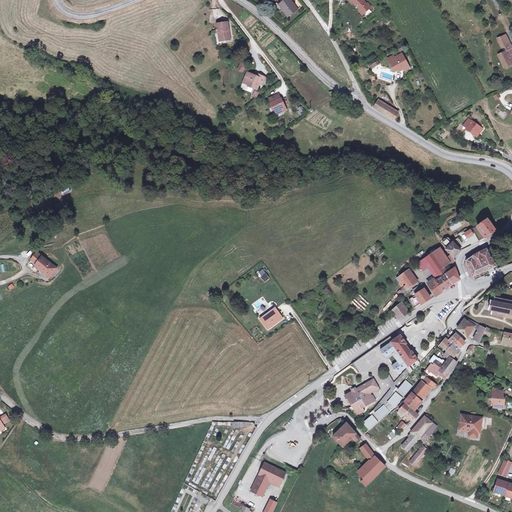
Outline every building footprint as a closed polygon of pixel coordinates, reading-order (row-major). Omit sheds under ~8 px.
[(297,8),(291,0),(282,0),(278,3),(287,15),(297,8)] [(350,0),(353,2),(356,6),(356,5),(363,13),(370,7),(363,0),(350,0)] [(228,31),(230,31),(228,22),(218,24),(218,28),(217,28),(218,32),(219,32),(220,37),(221,36),(222,41),(231,39),(230,34),(229,34),(228,31)] [(511,46),(506,37),(499,40),(503,47),(506,45),(509,50),(500,55),(502,60),(504,59),(508,67),(511,64),(511,46)] [(389,59),(391,64),(394,62),(399,70),(395,71),(395,73),(403,75),(404,71),(402,68),(404,67),(405,70),(410,67),(402,54),(395,58),(393,56),(389,59)] [(267,78),(260,75),(259,77),(256,76),(249,73),(244,83),(250,86),(249,87),(254,89),(255,87),(259,89),(261,84),(264,86),(267,78)] [(271,99),(277,112),(282,110),(283,112),(287,110),(282,99),(281,99),(279,95),(271,99)] [(383,103),(379,110),(394,120),(398,113),(383,103)] [(478,125),(473,121),(472,121),(468,127),(467,128),(469,130),(470,129),(476,133),(478,130),(480,132),(483,128),(478,125)] [(488,219),(478,226),(486,237),(496,231),(488,219)] [(76,240),(63,247),(68,256),(81,248),(76,240)] [(461,251),(454,243),(446,249),(451,254),(454,258),(461,251)] [(419,264),(423,271),(430,266),(446,257),(442,250),(419,264)] [(468,260),(466,261),(474,276),(480,274),(495,267),(488,251),(481,255),(479,253),(472,257),(471,257),(468,258),(468,260)] [(54,267),(36,254),(32,260),(37,264),(36,265),(48,274),(54,267)] [(454,258),(451,254),(448,256),(454,262),(456,260),(454,258)] [(430,266),(438,279),(434,281),(433,279),(428,282),(436,294),(460,279),(456,268),(447,274),(442,267),(450,263),(446,257),(430,266)] [(495,267),(480,274),(482,277),(489,274),(497,270),(495,267)] [(401,276),(409,288),(417,282),(410,270),(401,276)] [(414,291),(416,295),(425,289),(422,285),(414,291)] [(425,289),(416,295),(421,302),(422,304),(430,297),(425,289)] [(414,307),(421,302),(416,295),(409,299),(414,307)] [(511,301),(495,298),(495,301),(491,301),(490,306),(490,310),(493,311),(492,315),(511,318),(511,301)] [(410,312),(402,303),(392,310),(399,320),(410,312)] [(283,318),(276,309),(261,320),(268,330),(283,318)] [(475,327),(477,324),(469,319),(468,321),(464,319),(458,329),(468,338),(475,327)] [(486,328),(480,325),(479,329),(474,340),(480,343),(484,333),(485,330),(486,328)] [(462,338),(458,334),(449,342),(445,339),(440,345),(448,351),(445,355),(448,358),(451,354),(453,356),(459,351),(462,349),(460,347),(465,344),(462,338)] [(407,344),(401,336),(382,349),(387,357),(394,353),(399,360),(392,365),(398,374),(406,368),(407,369),(408,370),(410,374),(413,371),(409,366),(414,363),(417,367),(420,363),(418,360),(412,351),(411,352),(406,344),(407,344)] [(360,373),(380,362),(375,353),(370,355),(371,357),(371,358),(371,359),(368,361),(366,357),(358,361),(357,361),(354,363),(360,373)] [(453,362),(450,360),(445,366),(437,360),(438,358),(435,356),(431,362),(434,364),(433,366),(432,365),(430,366),(439,373),(440,371),(448,376),(452,371),(454,367),(451,365),(453,362)] [(439,373),(430,366),(428,369),(437,376),(439,373)] [(391,390),(373,410),(375,412),(378,409),(389,397),(391,395),(394,392),(392,391),(396,387),(394,386),(408,370),(407,369),(393,385),(390,378),(385,382),(391,390)] [(434,387),(436,384),(426,378),(424,382),(434,387)] [(378,387),(374,380),(357,389),(354,389),(353,392),(347,395),(353,406),(354,408),(358,415),(365,411),(363,408),(375,401),(373,396),(370,395),(371,392),(378,387)] [(412,386),(405,380),(398,389),(396,387),(392,391),(395,392),(387,401),(388,402),(384,405),(383,405),(378,409),(375,412),(373,410),(369,413),(371,415),(362,423),(368,430),(394,408),(412,386)] [(421,382),(417,387),(423,391),(418,399),(421,401),(432,388),(421,382)] [(423,391),(417,387),(405,403),(415,410),(421,401),(418,399),(423,391)] [(492,391),(491,399),(493,399),(492,403),(492,408),(502,410),(503,401),(501,401),(502,392),(498,392),(492,391)] [(419,415),(402,403),(401,406),(402,407),(397,413),(402,416),(404,413),(413,421),(419,415)] [(434,423),(426,417),(415,430),(423,437),(434,423)] [(481,419),(463,417),(462,424),(459,423),(458,431),(469,433),(468,438),(476,439),(477,434),(475,433),(476,426),(480,427),(481,419)] [(362,439),(348,422),(333,436),(344,447),(354,436),(359,442),(362,439)] [(402,430),(406,425),(402,422),(398,426),(402,430)] [(423,437),(415,430),(410,437),(411,438),(416,442),(418,444),(423,437)] [(416,442),(411,438),(403,447),(407,450),(405,452),(406,453),(416,442)] [(369,483),(386,465),(377,456),(375,454),(368,444),(362,449),(371,461),(359,472),(365,479),(369,483)] [(420,460),(416,457),(411,462),(415,465),(420,460)] [(510,462),(504,459),(497,473),(504,476),(510,462)] [(287,474),(266,464),(253,492),(264,498),(271,483),(272,481),(281,485),(287,474)] [(511,485),(497,481),(495,490),(497,491),(496,492),(511,497),(511,485)] [(270,500),(264,511),(271,511),(276,502),(270,500)]
